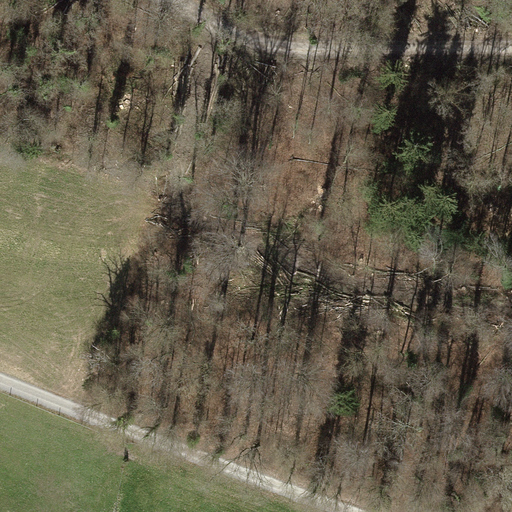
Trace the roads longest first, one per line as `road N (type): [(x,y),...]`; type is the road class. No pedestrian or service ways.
road 1 (track): [(0,377),(369,511)]
road 2 (track): [(511,49),(288,45),(233,30),(175,0)]
